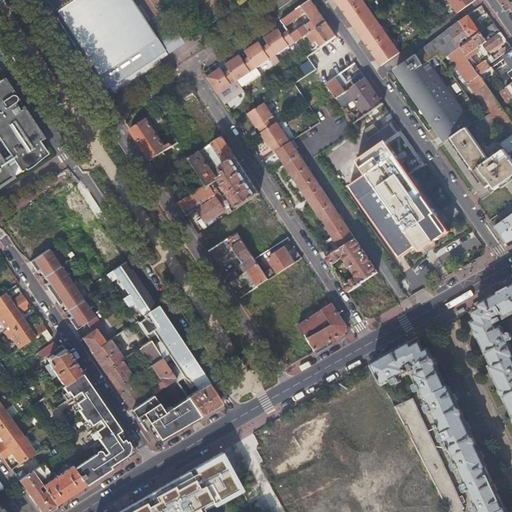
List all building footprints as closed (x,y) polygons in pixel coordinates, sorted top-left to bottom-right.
[(44,0),(53,12),(56,10),(71,0),(44,0)] [(71,0),(56,10),(98,74),(107,88),(113,84),(115,87),(167,53),(162,45),(156,36),(147,41),(139,28),(147,22),(132,0),(71,0)] [(316,7),(311,0),(307,0),(287,15),(281,19),(285,25),(305,11),(311,20),(305,24),(291,34),(296,41),(296,42),(302,38),(308,34),(310,32),(311,32),(317,27),(326,21),(316,7)] [(400,51),(363,0),(335,0),(338,4),(340,2),(343,5),(342,8),(350,20),(353,20),(355,23),(353,24),(362,37),(364,36),(366,39),(365,42),(373,53),(376,53),(378,56),(376,58),(381,64),(400,51)] [(448,0),(458,13),(475,0),(448,0)] [(469,15),(460,21),(472,38),(480,32),(469,15)] [(336,36),(326,21),(317,27),(311,32),(310,32),(320,47),(327,42),(336,36)] [(460,21),(448,29),(460,47),(472,38),(460,21)] [(147,22),(139,28),(147,41),(156,36),(147,22)] [(485,28),(488,35),(499,30),(495,23),(485,28)] [(296,41),(291,34),(289,30),(282,34),(278,28),(269,34),(264,37),(269,43),(276,54),(296,41)] [(460,47),(448,29),(435,39),(436,40),(416,54),(424,64),(438,54),(442,59),(452,53),(460,47)] [(320,47),(310,32),(308,34),(318,48),(320,47)] [(472,38),(460,47),(466,55),(478,47),(478,48),(487,42),(487,41),(483,36),(480,32),(472,38)] [(487,42),(478,48),(485,57),(504,44),(506,40),(500,32),(487,41),(487,42)] [(318,48),(308,34),(302,38),(296,42),(306,56),(312,52),(318,48)] [(342,45),(336,36),(327,42),(320,47),(318,48),(312,52),(306,56),(316,69),(326,84),(335,77),(341,73),(355,63),(347,52),(327,66),(323,59),(342,45)] [(245,49),(249,56),(256,67),(270,58),(274,64),(280,60),(276,54),(269,43),(263,47),(259,41),(250,46),(245,49)] [(511,47),(509,43),(485,58),(489,63),(498,57),(511,47)] [(347,52),(342,45),(323,59),(327,66),(347,52)] [(511,120),(466,55),(460,47),(452,53),(488,105),(491,104),(495,109),(485,116),(493,128),(500,123),(506,130),(498,136),(502,142),(511,134),(511,120)] [(498,57),(501,61),(505,58),(511,67),(511,70),(508,73),(511,77),(511,48),(511,47),(498,57)] [(239,53),(226,62),(227,65),(230,69),(237,79),(256,67),(249,57),(244,60),(239,53)] [(424,64),(416,54),(396,67),(402,76),(404,78),(424,64)] [(489,63),(491,67),(492,67),(501,61),(498,57),(489,63)] [(425,66),(424,64),(404,78),(409,86),(415,94),(418,92),(421,96),(436,85),(435,84),(442,80),(430,63),(425,66)] [(237,79),(230,69),(224,73),(220,66),(214,70),(206,75),(218,92),(237,79)] [(256,67),(237,79),(241,86),(260,73),(256,67)] [(347,90),(365,77),(362,72),(351,80),(352,81),(348,84),(343,87),(335,77),(326,84),(336,98),(347,90)] [(343,87),(348,84),(341,73),(335,77),(343,87)] [(0,183),(13,175),(13,174),(7,165),(14,160),(21,170),(46,153),(45,153),(42,147),(43,146),(40,141),(36,136),(41,132),(24,107),(20,110),(17,105),(15,106),(13,102),(15,100),(16,99),(16,97),(16,96),(15,95),(13,94),(15,92),(4,77),(0,79),(0,136),(4,142),(2,143),(10,154),(3,159),(0,154),(0,183)] [(359,119),(383,102),(365,77),(347,90),(356,103),(358,101),(362,107),(360,108),(362,111),(356,115),(359,119)] [(241,86),(237,79),(218,92),(224,103),(244,89),(241,86)] [(452,94),(442,80),(435,84),(436,85),(421,96),(430,110),(452,94)] [(193,92),(187,82),(161,99),(164,104),(174,98),(176,102),(193,92)] [(463,108),(452,94),(430,110),(432,111),(429,113),(438,126),(463,108)] [(430,110),(421,96),(418,98),(427,112),(430,110)] [(418,98),(416,99),(426,113),(427,112),(418,98)] [(250,112),(248,113),(250,117),(257,112),(267,106),(265,102),(264,102),(250,112)] [(257,112),(250,117),(251,118),(257,127),(258,126),(261,132),(272,125),(268,119),(273,115),(267,106),(257,112)] [(463,108),(438,126),(440,130),(442,129),(450,139),(452,137),(473,123),(463,108)] [(147,117),(130,129),(150,160),(163,151),(172,145),(170,142),(165,145),(147,117)] [(477,120),(474,122),(497,155),(500,153),(477,120)] [(261,132),(261,133),(264,138),(270,146),(274,152),(277,150),(285,145),(281,139),(287,135),(278,121),(272,125),(261,132)] [(474,122),(473,123),(452,137),(488,188),(493,195),(503,188),(511,182),(511,159),(505,149),(500,153),(497,155),(474,122)] [(364,130),(369,138),(379,131),(374,124),(364,130)] [(442,129),(440,130),(448,141),(450,139),(442,129)] [(439,131),(446,142),(448,141),(440,130),(439,131)] [(36,136),(40,141),(44,137),(41,132),(36,136)] [(511,134),(502,142),(500,143),(505,149),(511,159),(511,134)] [(235,156),(222,135),(212,142),(226,163),(235,156)] [(488,188),(452,137),(450,139),(486,190),(488,188)] [(277,150),(340,248),(355,238),(296,149),(290,141),(286,144),(285,145),(277,150)] [(226,163),(212,142),(199,150),(213,172),(222,166),(221,166),(226,163)] [(408,172),(402,164),(388,144),(357,167),(364,177),(352,185),(401,255),(409,250),(416,245),(419,250),(420,251),(422,250),(435,241),(449,231),(438,216),(433,208),(408,172)] [(196,170),(206,183),(207,185),(209,184),(219,177),(226,173),(222,166),(213,172),(199,150),(197,152),(188,157),(196,170)] [(48,153),(47,152),(46,153),(46,154),(35,161),(35,163),(44,156),(48,153)] [(46,154),(46,153),(21,170),(21,171),(25,168),(26,169),(29,167),(33,165),(35,163),(35,161),(46,154)] [(275,153),(265,158),(268,164),(278,159),(275,153)] [(259,193),(235,156),(226,163),(221,166),(222,166),(226,173),(219,177),(239,207),(259,193)] [(404,162),(402,164),(408,172),(410,171),(404,162)] [(13,175),(0,183),(0,186),(11,179),(10,178),(14,175),(13,175)] [(511,185),(511,182),(503,188),(505,190),(511,185)] [(206,183),(178,202),(179,204),(185,200),(189,205),(205,194),(208,198),(215,193),(209,184),(207,185),(206,183)] [(205,222),(225,209),(217,196),(197,209),(205,222)] [(438,204),(433,208),(438,216),(443,212),(438,204)] [(501,215),(491,222),(506,243),(511,239),(511,210),(511,211),(511,212),(507,217),(508,218),(505,220),(501,215)] [(211,225),(198,233),(210,251),(238,232),(226,215),(217,221),(220,226),(219,227),(221,230),(216,233),(211,225)] [(238,232),(210,251),(216,260),(229,252),(227,249),(232,246),(248,270),(258,263),(256,260),(238,232)] [(340,248),(326,257),(331,264),(343,256),(346,260),(345,261),(349,267),(350,266),(356,276),(344,284),(348,291),(377,271),(355,238),(340,248)] [(435,241),(422,250),(425,255),(430,251),(438,246),(435,241)] [(416,245),(409,250),(412,255),(419,250),(416,245)] [(269,257),(278,272),(282,270),(294,262),(284,247),(269,257)] [(49,248),(29,261),(37,273),(40,271),(44,276),(61,265),(49,248)] [(128,293),(142,284),(126,261),(106,274),(110,281),(119,275),(124,282),(121,284),(128,293)] [(258,263),(248,270),(239,275),(237,277),(230,281),(234,287),(246,279),(250,286),(254,283),(255,286),(258,284),(268,278),(260,266),(258,263)] [(265,264),(260,266),(268,278),(268,279),(273,276),(265,264)] [(61,265),(44,276),(47,282),(45,284),(52,295),(72,282),(61,265)] [(232,269),(225,274),(230,281),(237,277),(232,269)] [(414,270),(405,274),(413,292),(422,288),(414,270)] [(268,279),(268,278),(258,284),(273,308),(274,307),(277,305),(283,301),(268,279)] [(72,282),(52,295),(60,307),(63,305),(67,310),(83,299),(72,282)] [(143,316),(157,307),(142,284),(128,293),(121,297),(130,310),(136,307),(143,316)] [(511,284),(471,307),(476,319),(473,321),(477,330),(480,337),(492,364),(490,365),(495,374),(498,381),(508,403),(511,409),(511,411),(511,348),(502,327),(498,328),(494,320),(503,315),(505,316),(511,312),(511,284)] [(255,286),(240,296),(245,304),(259,294),(255,286)] [(0,296),(0,317),(26,300),(22,293),(11,301),(5,293),(0,296)] [(83,299),(67,310),(70,315),(68,317),(76,329),(95,316),(83,299)] [(30,306),(26,300),(0,317),(0,319),(7,329),(3,332),(6,335),(25,322),(20,314),(30,306)] [(331,302),(298,324),(315,349),(345,332),(346,324),(331,302)] [(169,369),(189,356),(157,307),(143,316),(144,318),(138,322),(145,332),(151,328),(159,339),(152,344),(161,356),(167,352),(175,363),(168,368),(169,369)] [(25,322),(6,335),(8,339),(12,336),(20,348),(46,329),(42,323),(31,330),(25,322)] [(91,351),(105,342),(95,327),(81,337),(91,351)] [(418,338),(372,364),(383,385),(407,371),(406,367),(413,363),(418,373),(416,374),(427,396),(436,415),(481,511),(508,511),(506,507),(505,507),(501,499),(497,491),(494,484),(485,466),(487,466),(483,458),(480,451),(470,429),(467,422),(456,400),(453,394),(449,385),(447,386),(437,364),(434,358),(429,348),(424,351),(418,338)] [(91,351),(104,371),(120,360),(122,359),(109,339),(105,342),(91,351)] [(150,364),(161,356),(152,344),(150,340),(139,347),(150,364)] [(81,373),(65,349),(55,355),(53,354),(48,358),(47,359),(49,362),(42,368),(50,380),(51,379),(58,389),(81,373)] [(115,387),(130,409),(152,393),(175,378),(169,369),(168,368),(161,356),(150,364),(145,367),(147,371),(152,368),(158,377),(137,392),(133,387),(136,385),(134,382),(131,383),(128,379),(115,387)] [(198,387),(207,382),(189,356),(169,369),(175,378),(177,381),(183,378),(187,383),(181,387),(184,392),(196,384),(198,387)] [(104,371),(115,387),(128,379),(136,374),(130,365),(126,368),(120,360),(104,371)] [(81,373),(58,389),(57,389),(64,401),(71,396),(69,400),(69,402),(70,402),(71,403),(75,401),(68,406),(84,429),(91,424),(88,427),(88,429),(88,430),(90,430),(94,429),(87,434),(91,440),(95,438),(96,440),(98,443),(92,447),(95,452),(92,454),(73,467),(86,485),(130,456),(134,450),(81,373)] [(187,396),(200,415),(219,404),(220,402),(207,382),(198,387),(186,395),(187,396)] [(336,404),(350,434),(378,421),(365,391),(336,404)] [(199,415),(200,415),(187,396),(171,406),(169,404),(164,407),(166,410),(164,411),(152,393),(130,409),(144,429),(150,425),(157,435),(179,423),(181,426),(191,420),(190,418),(195,415),(199,415)] [(413,398),(395,407),(448,511),(463,511),(462,508),(464,507),(413,398)] [(0,403),(0,427),(11,419),(0,403)] [(348,486),(348,479),(311,411),(297,419),(301,427),(286,435),(293,449),(293,451),(305,473),(305,478),(311,487),(304,491),(339,491),(348,486)] [(12,420),(0,427),(0,437),(3,441),(0,443),(0,452),(23,435),(12,420)] [(297,422),(282,430),(284,434),(299,426),(297,422)] [(35,452),(23,435),(0,452),(0,453),(4,459),(12,453),(19,464),(35,452)] [(98,443),(96,440),(87,446),(92,454),(95,452),(92,447),(98,443)] [(44,446),(40,449),(47,459),(51,456),(44,446)] [(253,511),(221,452),(116,511),(253,511)] [(56,504),(86,485),(73,467),(68,460),(61,465),(64,470),(57,475),(50,479),(48,475),(51,473),(50,471),(53,469),(58,465),(52,456),(51,456),(47,459),(32,470),(56,504)] [(57,475),(53,469),(50,471),(51,473),(48,475),(50,479),(57,475)] [(47,510),(56,504),(32,470),(26,474),(23,471),(20,470),(15,474),(40,509),(47,510)] [(385,511),(378,497),(361,505),(360,503),(342,511),(385,511)]
